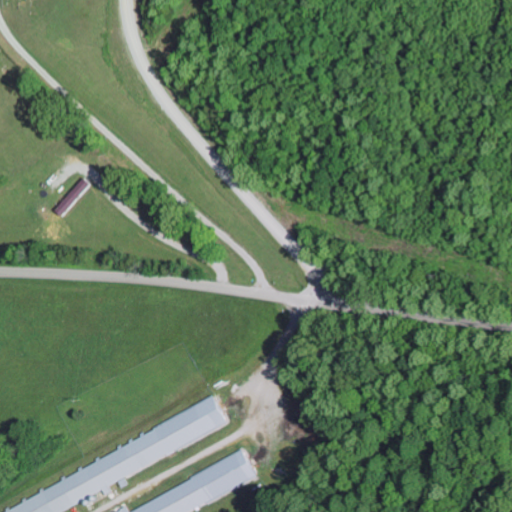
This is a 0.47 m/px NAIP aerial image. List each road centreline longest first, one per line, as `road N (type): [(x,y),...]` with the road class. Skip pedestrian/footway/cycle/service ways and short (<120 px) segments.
road 1 (residential): [(0,271),(141,277),(511,325)]
road 2 (residential): [(0,17),(33,62),(260,269),(272,294)]
road 3 (residential): [(325,301),(304,261),(177,116),(137,49),(124,0)]
